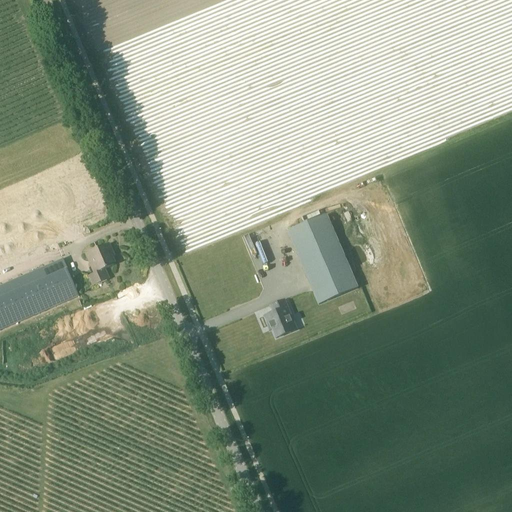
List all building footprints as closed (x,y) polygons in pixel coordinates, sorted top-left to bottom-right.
[(33,185),(0,198),(0,263),(56,240),(33,185)] [(326,216),(287,232),(319,306),(358,290),(326,216)] [(109,244),(86,254),(89,262),(93,261),(98,272),(89,276),(94,286),(109,280),(104,270),(114,266),(109,254),(112,252),(109,244)] [(0,330),(79,296),(69,273),(65,264),(0,292),(0,330)] [(270,326),(276,340),(296,331),(292,332),(286,318),(290,316),(284,301),(270,307),(273,314),(264,317),(268,327),(270,326)]
